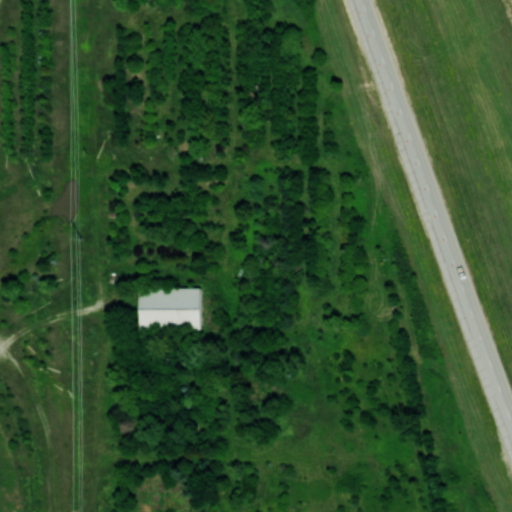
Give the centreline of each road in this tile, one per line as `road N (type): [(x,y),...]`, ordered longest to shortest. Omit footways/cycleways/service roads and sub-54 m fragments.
road 1 (trunk): [(363,0),(511,424)]
road 2 (residential): [(0,331),(46,419),(58,511)]
